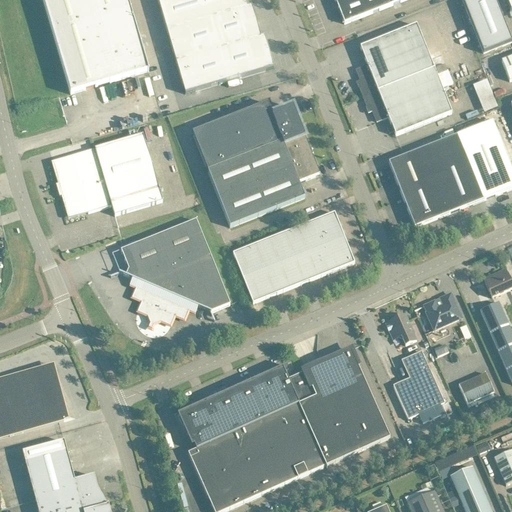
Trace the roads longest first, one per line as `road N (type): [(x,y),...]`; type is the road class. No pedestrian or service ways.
road 1 (unknown): [(153,0),(180,92),(189,98),(431,12),(445,19),(461,53)]
road 2 (unclassified): [(107,406),(395,285)]
road 3 (unclassified): [(395,285),(283,0)]
road 4 (unclassified): [(69,320),(20,194),(0,111)]
road 5 (unclassified): [(395,285),(511,233)]
